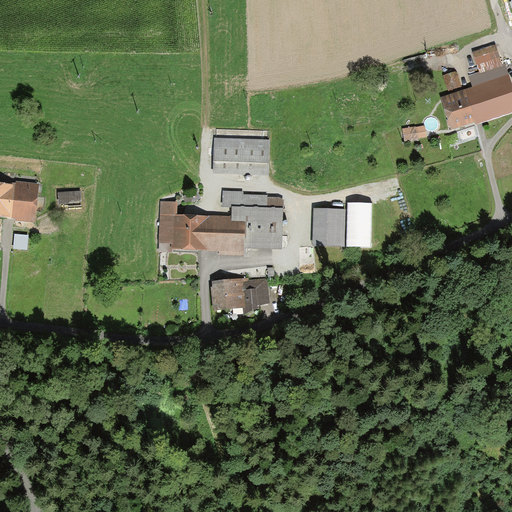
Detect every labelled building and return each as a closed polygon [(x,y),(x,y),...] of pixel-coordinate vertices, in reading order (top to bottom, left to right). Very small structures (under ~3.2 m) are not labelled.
[(492,48),(471,54),(477,74),(469,76),(472,88),(437,98),(446,131),(511,111),(511,95),(503,65),(498,66),(492,48)] [(451,67),(438,71),(444,90),(457,86),(451,67)] [(422,128),(401,130),(403,140),(423,137),(422,128)] [(267,141),(213,139),(212,172),(266,174),(267,141)] [(35,186),(0,183),(0,217),(33,220),(35,186)] [(79,193),(58,194),(58,203),(79,202),(79,193)] [(175,203),(159,203),(157,249),(242,252),(242,247),(278,248),(279,209),(264,208),(265,195),(222,193),(221,206),(231,206),(231,216),(175,214),(175,203)] [(344,211),(313,210),(312,246),(342,248),(344,211)] [(26,237),(13,236),(12,249),(25,250),(26,237)] [(265,278),(210,284),(213,309),(240,306),(241,313),(254,312),(254,305),(267,304),(265,278)]
